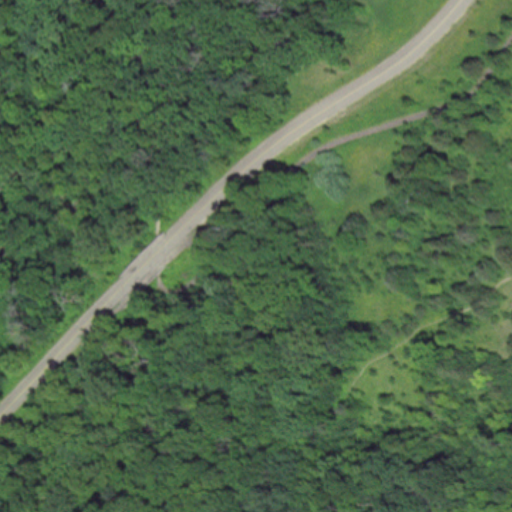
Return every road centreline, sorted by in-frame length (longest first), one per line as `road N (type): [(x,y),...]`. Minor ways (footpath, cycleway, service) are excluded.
road 1 (residential): [(178,239),(293,133),(407,61),(464,0)]
road 2 (residential): [(0,417),(123,288)]
